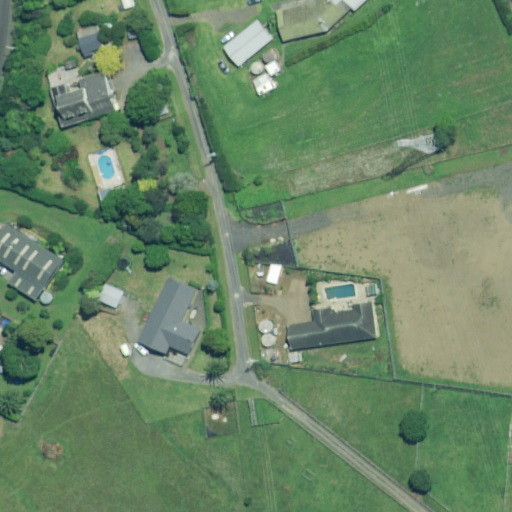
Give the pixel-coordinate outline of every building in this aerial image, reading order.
[(135,7),(132,0),(123,0),(126,10),(135,7)] [(279,12),(285,41),(327,33),(354,8),(357,11),(369,0),(317,0),(312,5),(279,12)] [(274,39),(259,21),(226,48),(241,66),(274,39)] [(96,55),(94,51),(105,48),(99,26),(79,32),(85,54),(87,58),(96,55)] [(283,70),(277,61),(267,67),(273,76),(283,70)] [(106,72),(82,80),(67,84),(52,88),(65,129),(119,112),(106,72)] [(168,114),(166,104),(155,106),(156,116),(168,114)] [(444,151),(440,133),(424,137),(428,154),(444,151)] [(102,191),(106,202),(127,194),(123,183),(102,191)] [(64,260),(8,223),(0,234),(0,260),(17,272),(10,283),(37,301),(64,260)] [(131,282),(114,275),(103,301),(120,308),(131,282)] [(197,289),(170,278),(143,342),(170,354),(173,346),(191,354),(202,328),(184,321),(197,289)] [(378,283),(367,285),(369,297),(381,294),(378,283)] [(378,338),(373,303),(355,305),(356,311),(333,314),(332,309),(314,311),(316,323),(290,326),(294,350),(378,338)]
